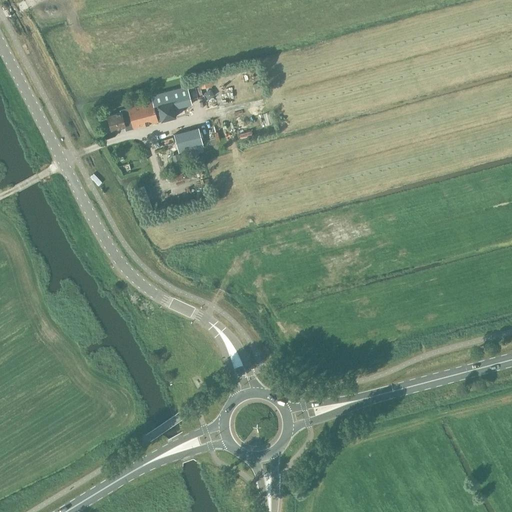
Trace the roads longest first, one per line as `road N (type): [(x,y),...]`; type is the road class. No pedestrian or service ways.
road 1 (tertiary): [(246,395),(222,335),(138,284),(114,258),(0,44)]
road 2 (primary): [(288,419),(511,360)]
road 3 (primary): [(68,511),(151,462),(224,432)]
